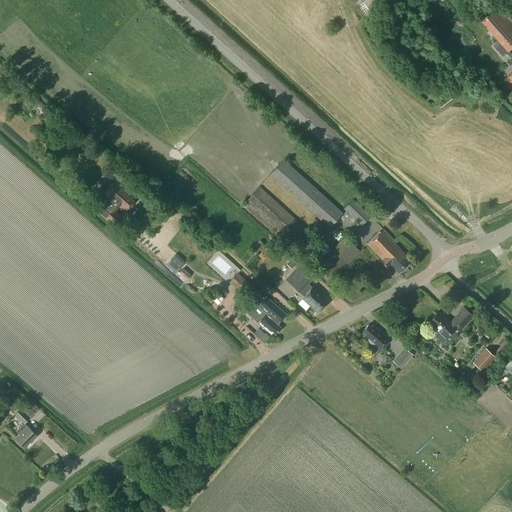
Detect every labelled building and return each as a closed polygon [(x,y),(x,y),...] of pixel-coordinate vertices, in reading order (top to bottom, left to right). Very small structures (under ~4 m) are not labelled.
[(380,5),(375,0),(366,0),(363,4),(371,13),(380,5)] [(495,7),(479,21),(508,52),(511,47),(511,18),(506,12),(503,15),(495,7)] [(48,110),(43,115),(47,119),(52,114),(48,110)] [(271,175),(330,228),(343,213),(284,160),(271,175)] [(120,169),(115,175),(125,184),(130,179),(120,169)] [(125,213),(122,216),(116,211),(119,207),(123,211),(125,208),(128,210),(136,202),(133,199),(135,197),(116,181),(105,194),(107,196),(95,210),(121,233),(133,220),(125,213)] [(247,201),(305,255),(319,240),(260,187),(247,201)] [(354,200),(345,209),(364,227),(373,218),(354,200)] [(393,239),(382,227),(366,242),(381,257),(380,259),(388,267),(390,265),(399,273),(411,262),(405,256),(405,254),(392,240),(393,239)] [(347,236),(317,267),(323,273),(324,272),(332,280),(361,250),(351,240),(347,236)] [(251,249),(256,253),(264,245),(259,240),(251,249)] [(268,245),(259,253),(266,260),(274,251),(268,245)] [(171,259),(167,264),(176,272),(180,267),(171,259)] [(297,262),(292,259),(289,263),(293,267),(297,262)] [(308,284),(313,278),(316,275),(301,261),(286,278),(305,295),(303,298),(319,312),(328,302),(319,293),(320,292),(313,286),(312,287),(308,284)] [(182,268),(178,273),(186,280),(190,275),(182,268)] [(236,273),(228,282),(241,294),(249,285),(236,273)] [(223,298),(216,291),(210,297),(218,304),(223,298)] [(278,324),(287,314),(267,296),(260,304),(257,301),(246,313),(271,335),(273,332),(276,334),(282,328),(278,324)] [(471,303),(467,306),(474,312),(477,308),(471,303)] [(456,334),(452,330),(454,328),(453,326),(454,325),(459,330),(461,328),(472,316),(463,308),(449,322),(437,311),(425,325),(432,332),(434,330),(437,332),(434,335),(441,342),(445,343),(448,341),(456,334)] [(487,329),(481,324),(475,330),(481,336),(487,329)] [(390,341),(372,325),(370,327),(368,325),(362,331),(365,334),(364,336),(381,351),(390,341)] [(261,338),(265,341),(269,336),(265,333),(261,338)] [(503,344),(494,355),(498,359),(508,349),(503,344)] [(405,347),(393,361),(401,368),(413,355),(405,347)] [(498,359),(486,348),(473,362),(485,373),(498,359)] [(511,366),(511,357),(496,373),(497,374),(494,377),(499,382),(502,379),(501,377),(511,366)] [(471,388),(480,378),(475,374),(472,379),(467,374),(462,380),(471,388)] [(20,409),(15,414),(24,422),(25,424),(30,419),(20,409)] [(17,429),(21,434),(16,438),(25,448),(38,436),(25,424),(24,422),(17,429)]
